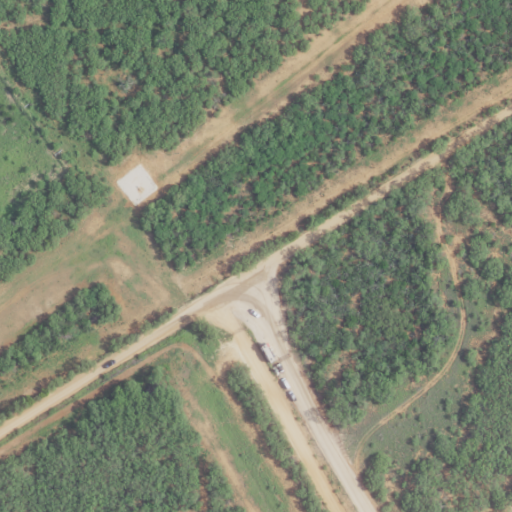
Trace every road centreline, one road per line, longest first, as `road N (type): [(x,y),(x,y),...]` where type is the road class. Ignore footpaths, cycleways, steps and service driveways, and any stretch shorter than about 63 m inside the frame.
road 1 (residential): [(0,430),(511,109)]
road 2 (track): [(212,298),(339,511)]
